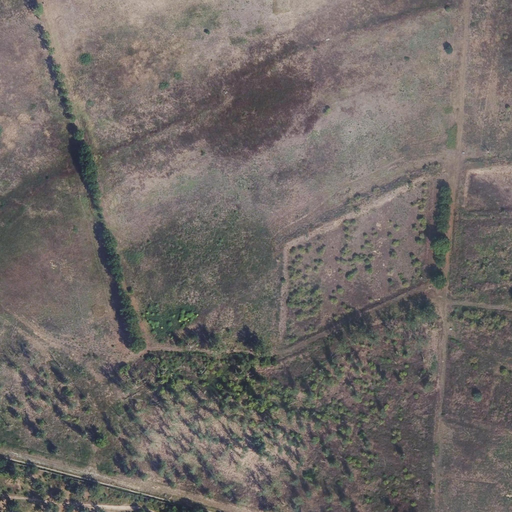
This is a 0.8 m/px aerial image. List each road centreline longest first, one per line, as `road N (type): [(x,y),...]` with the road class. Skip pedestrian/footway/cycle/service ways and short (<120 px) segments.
road 1 (track): [(445,287),(393,301),(284,354),(183,339),(140,351),(35,0)]
road 2 (track): [(445,287),(470,0)]
road 3 (track): [(430,511),(445,287)]
road 4 (track): [(0,495),(150,511)]
